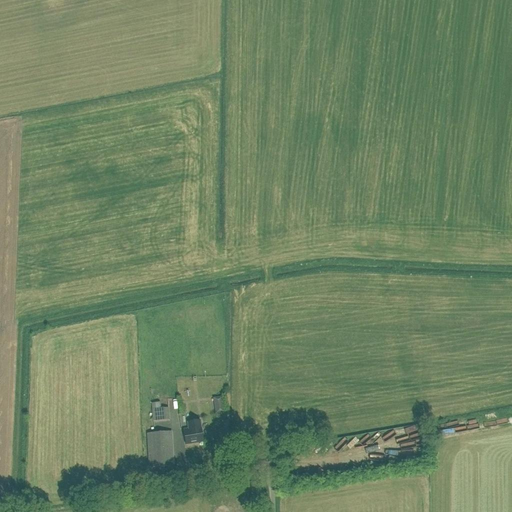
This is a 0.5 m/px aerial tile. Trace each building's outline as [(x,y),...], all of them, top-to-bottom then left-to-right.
[(161,409),(160,403),(152,404),(153,422),(170,420),(169,409),(161,409)] [(200,430),(199,422),(187,424),(188,431),(182,432),(185,447),(203,444),(200,430)] [(173,468),(170,433),(146,435),(148,470),(173,468)] [(345,440),(335,449),(341,457),(352,448),(345,440)] [(388,457),(387,462),(399,466),(401,461),(388,457)]
